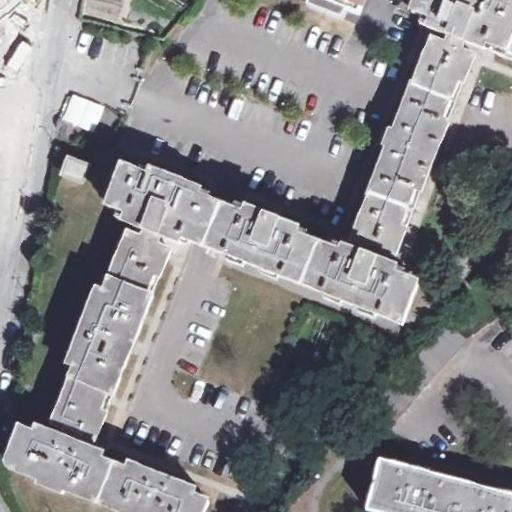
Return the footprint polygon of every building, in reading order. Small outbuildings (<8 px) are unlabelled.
[(247,217),(230,256),(405,328),(423,288),(399,278),(401,272),(382,265),(386,256),(399,262),(409,235),(402,232),(418,193),(424,196),(451,126),(445,124),(460,85),(466,87),(478,56),(463,50),(466,42),(485,50),(489,42),(511,51),(511,6),(496,0),(420,0),(416,12),(434,19),(431,28),(450,36),(447,43),(437,39),(401,132),(397,131),(391,144),(396,146),(357,245),(367,249),(364,257),(349,251),(346,257),(301,239),(304,233),(252,213),(250,218),(247,217)] [(367,0),(331,0),(363,12),(367,0)] [(107,111),(80,99),(70,120),(97,132),(107,111)] [(88,182),(94,168),(75,160),(69,175),(88,182)] [(205,201),(207,194),(156,174),(154,180),(129,170),(116,208),(135,216),(132,225),(150,232),(146,242),(135,238),(114,296),(107,293),(79,367),(87,370),(65,429),(74,432),(70,441),(50,434),(48,438),(33,433),(20,466),(20,470),(23,474),(55,486),(54,491),(75,499),(77,495),(119,511),(219,511),(222,506),(208,500),(209,496),(144,470),(142,475),(114,464),(116,459),(94,450),(98,441),(107,445),(116,419),(111,416),(117,398),(123,400),(129,383),(123,381),(127,371),(132,373),(149,326),(144,324),(147,314),(152,316),(159,298),(153,296),(160,277),(166,279),(175,253),(167,250),(171,241),(185,246),(188,239),(192,240),(209,202),(205,201)] [(209,202),(192,240),(210,248),(230,256),(247,217),(250,218),(252,213),(228,202),(207,194),(205,201),(209,202)] [(391,432),(471,342),(450,323),(369,413),(391,432)] [(511,511),(511,495),(386,461),(372,511),(511,511)]
